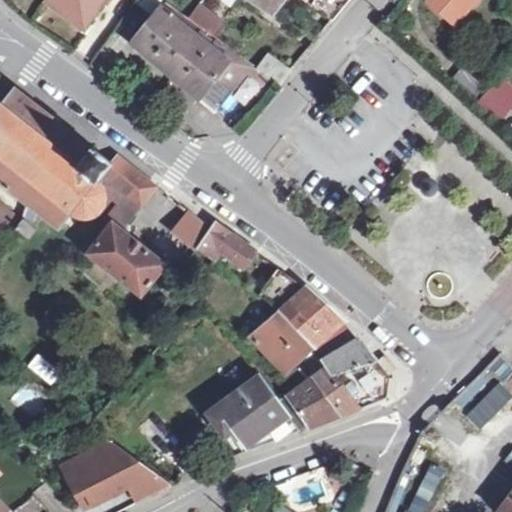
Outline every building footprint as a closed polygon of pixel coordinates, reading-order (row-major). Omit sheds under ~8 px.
[(46,0),(46,1),(58,10),(70,18),(79,6),(92,15),(102,0),(46,0)] [(164,3),(160,0),(136,0),(135,1),(154,15),(164,3)] [(349,0),(254,0),(275,14),(286,0),(304,0),(332,21),(349,0)] [(428,0),(456,24),(475,0),(428,0)] [(194,30),(196,26),(189,20),(164,3),(154,15),(130,43),(179,82),(210,44),(212,42),(208,38),(203,35),(198,34),(194,30)] [(199,5),(189,20),(196,26),(209,36),(220,21),(199,5)] [(214,47),(210,44),(179,82),(215,111),(231,92),(247,72),(251,76),(256,70),(218,42),(214,47)] [(277,86),(291,70),(269,53),(256,70),(277,86)] [(461,66),(452,78),(475,98),(484,86),(461,66)] [(511,100),(493,83),(477,102),(499,121),(511,105),(511,100)] [(111,181),(112,161),(95,147),(93,149),(16,87),(3,103),(0,101),(0,180),(60,228),(74,212),(88,217),(98,212),(109,205),(111,181)] [(161,188),(123,156),(115,168),(113,185),(144,209),(161,188)] [(182,224),(202,239),(210,227),(192,213),(182,224)] [(30,237),(36,229),(22,218),(16,226),(30,237)] [(214,222),(210,227),(202,239),(197,246),(213,258),(221,248),(244,264),(254,250),(214,222)] [(165,263),(122,228),(113,224),(90,251),(142,293),(165,263)] [(258,294),(278,312),(313,348),(342,320),(340,318),(323,304),(301,284),(278,267),(258,294)] [(284,372),(313,348),(278,312),(249,335),(284,372)] [(323,360),(325,365),(328,364),(333,372),(376,360),(358,339),(323,360)] [(376,360),(333,372),(358,407),(386,396),(389,376),(382,368),(376,360)] [(309,425),(358,407),(333,372),(328,364),(325,365),(309,377),(287,394),(309,425)] [(279,383),(287,394),(309,377),(298,367),(279,383)] [(243,451),(299,429),(260,374),(208,411),(224,434),(229,430),(243,451)] [(102,433),(142,386),(131,377),(91,423),(90,424),(102,433)] [(511,394),(500,382),(465,415),(479,430),(511,398),(511,394)] [(17,404),(33,413),(41,399),(24,390),(17,404)] [(436,438),(427,449),(449,467),(458,456),(436,438)] [(111,440),(63,464),(76,492),(85,488),(93,502),(129,485),(137,501),(171,484),(111,440)] [(436,503),(442,470),(425,466),(419,500),(436,503)] [(511,511),(511,488),(498,507),(502,511),(503,511),(511,511)] [(101,511),(130,501),(128,496),(85,511),(101,511)]
